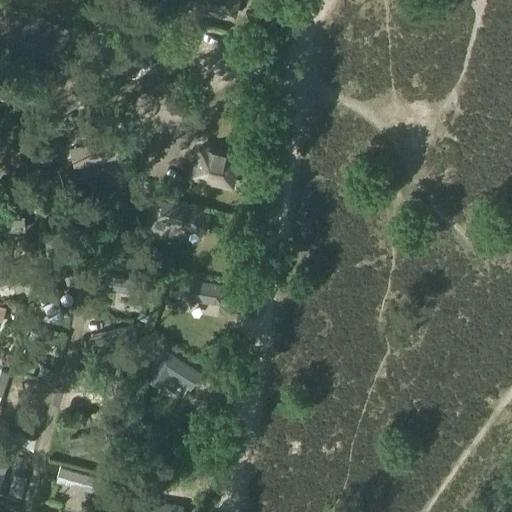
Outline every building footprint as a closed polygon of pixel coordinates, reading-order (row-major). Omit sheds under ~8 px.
[(190,0),(190,2),(227,12),(229,0),(190,0)] [(139,63),(97,38),(86,56),(129,81),(139,63)] [(116,137),(68,148),(72,168),(120,157),(116,137)] [(192,157),(186,176),(227,188),(237,153),(196,142),(193,145),(190,157),(192,157)] [(162,202),(157,220),(203,232),(207,215),(162,202)] [(24,216),(0,218),(0,231),(25,230),(24,216)] [(83,227),(43,232),(45,246),(84,241),(83,227)] [(27,256),(0,267),(0,283),(33,270),(27,256)] [(105,274),(103,288),(128,290),(127,296),(135,297),(136,291),(148,293),(150,279),(105,274)] [(173,277),(170,295),(216,303),(220,285),(173,277)] [(49,286),(37,292),(52,322),(64,316),(54,296),(49,286)] [(147,307),(181,312),(183,300),(149,295),(147,307)] [(35,324),(20,364),(36,371),(51,331),(35,324)] [(133,325),(90,336),(94,351),(106,349),(107,355),(130,349),(128,343),(137,341),(133,325)] [(198,374),(161,351),(145,378),(160,388),(167,376),(188,389),(198,374)] [(41,365),(38,374),(50,378),(53,370),(41,365)] [(86,377),(83,388),(114,397),(117,386),(86,377)] [(6,405),(20,409),(23,397),(9,394),(6,405)] [(105,430),(68,437),(71,452),(108,446),(105,430)] [(0,443),(0,483),(11,446),(0,443)] [(59,465),(55,480),(95,492),(99,477),(59,465)] [(133,498),(130,511),(177,511),(179,505),(133,498)]
